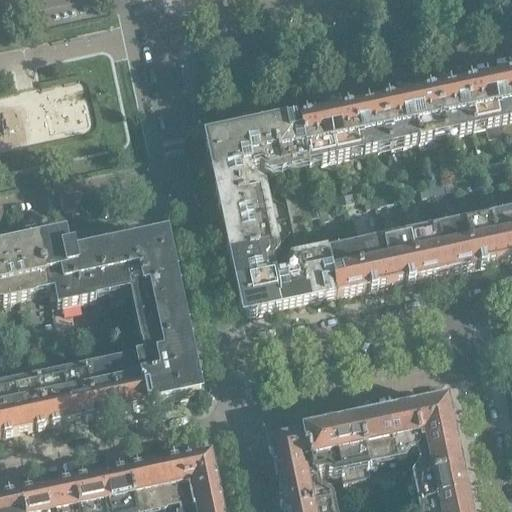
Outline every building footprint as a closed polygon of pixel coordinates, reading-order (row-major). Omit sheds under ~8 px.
[(511,80),(490,85),(500,130),(511,127),(511,80)] [(500,130),(490,85),(463,91),(472,133),(484,130),(484,134),(500,130)] [(473,136),(472,133),(463,91),(436,97),(444,138),(456,136),(457,139),(473,136)] [(444,138),(436,97),(408,103),(418,148),(433,144),(432,141),(444,138)] [(418,148),(408,103),(381,109),(390,150),(402,148),(402,151),(418,148)] [(390,150),(381,109),(353,115),(362,156),(363,159),(378,156),(378,153),(390,150)] [(362,156),(353,115),(326,120),(336,165),(351,162),(350,158),(362,156)] [(336,165),(326,120),(299,126),(307,168),(319,165),(320,169),(336,165)] [(308,170),(307,168),(299,126),(271,132),(281,176),(308,170)] [(281,176),(271,132),(244,138),(251,171),(252,175),(259,173),(263,176),(268,175),(272,178),(281,176)] [(251,171),(244,138),(206,146),(213,179),(251,171)] [(509,174),(507,166),(499,167),(501,175),(509,174)] [(261,198),(259,188),(252,184),(250,175),(252,175),(251,171),(213,179),(219,206),(261,198)] [(462,184),(461,176),(453,177),(454,185),(462,184)] [(454,185),(453,177),(445,179),(446,187),(454,185)] [(295,197),(292,187),(284,188),(286,199),(295,197)] [(408,195),(406,187),(398,189),(400,197),(408,195)] [(400,197),(398,189),(390,191),(391,199),(400,197)] [(297,208),(295,197),(286,199),(288,210),(297,208)] [(266,225),(261,198),(219,206),(225,234),(266,225)] [(353,207),(351,199),(343,201),(345,209),(353,207)] [(345,209),(343,201),(335,202),(337,210),(345,209)] [(299,218),(298,212),(297,208),(288,210),(291,220),(299,218)] [(319,220),(317,214),(316,208),(307,210),(310,222),(319,220)] [(310,222),(307,210),(298,212),(299,218),(300,224),(310,222)] [(301,229),(300,224),(299,218),(291,220),(293,231),(301,229)] [(511,265),(511,222),(508,224),(507,221),(491,224),(501,267),(511,265)] [(501,267),(491,224),(476,227),(476,231),(465,233),(473,273),(501,267)] [(272,253),(266,225),(225,234),(231,262),(272,253)] [(304,239),(301,229),(293,231),(295,241),(304,239)] [(473,273),(465,233),(453,236),(452,232),(436,236),(446,279),(473,273)] [(446,279),(436,236),(421,239),(422,242),(410,245),(418,285),(446,279)] [(306,250),(304,239),(295,241),(297,252),(306,250)] [(174,285),(165,243),(98,257),(106,297),(124,293),(133,296),(132,294),(174,285)] [(106,297),(98,257),(73,262),(72,257),(66,258),(63,244),(37,250),(47,295),(56,293),(60,312),(94,305),(93,300),(106,297)] [(418,285),(410,245),(398,247),(397,244),(382,247),(391,291),(418,285)] [(391,291),(382,247),(366,251),(367,254),(355,256),(364,297),(391,291)] [(47,295),(37,250),(8,256),(18,305),(35,301),(34,297),(47,295)] [(272,277),(270,269),(274,262),(272,253),(231,262),(237,289),(274,281),(274,277),(272,277)] [(18,305),(8,256),(0,257),(0,304),(1,304),(2,308),(18,305)] [(364,297),(355,256),(343,259),(343,256),(327,259),(336,302),(364,297)] [(336,302),(327,259),(300,265),(309,308),(336,302)] [(309,308),(300,265),(291,267),(289,271),(283,272),(281,276),(274,277),(274,281),(281,314),(309,308)] [(281,314),(274,281),(237,289),(243,322),(281,314)] [(186,340),(177,297),(174,285),(132,294),(133,296),(144,349),(186,340)] [(193,373),(186,340),(144,349),(146,358),(142,365),(135,366),(139,384),(193,373)] [(145,411),(139,384),(135,366),(87,376),(97,421),(145,411)] [(198,399),(193,373),(139,384),(145,411),(198,399)] [(97,421),(87,376),(63,381),(72,426),(97,421)] [(72,426),(63,381),(39,386),(48,431),(72,426)] [(48,431),(39,386),(15,391),(24,436),(48,431)] [(24,436),(15,391),(0,394),(0,440),(0,441),(24,436)] [(453,443),(446,408),(412,415),(421,454),(419,458),(416,458),(416,459),(417,465),(427,463),(424,449),(453,443)] [(421,454),(412,415),(385,421),(395,466),(407,463),(409,461),(416,459),(416,458),(419,458),(421,454)] [(395,466),(385,421),(358,427),(367,472),(395,466)] [(367,472),(358,427),(330,432),(340,477),(367,472)] [(340,477),(330,432),(303,438),(311,478),(315,480),(317,479),(317,480),(324,479),(327,480),(340,477)] [(311,478),(303,438),(270,445),(281,501),(279,503),(281,510),(284,511),(283,511),(297,511),(329,505),(327,496),(321,492),(320,492),(317,480),(317,479),(315,480),(311,478)] [(461,465),(458,463),(453,443),(424,449),(427,463),(417,465),(419,471),(418,472),(414,478),(415,486),(460,476),(460,474),(462,472),(461,465)] [(211,511),(222,510),(211,458),(182,464),(192,511),(211,511)] [(192,511),(182,464),(155,470),(163,511),(170,511),(178,510),(178,511),(192,511)] [(163,511),(155,470),(128,476),(135,511),(163,511)] [(135,511),(128,476),(100,481),(106,511),(135,511)] [(428,511),(466,504),(463,490),(465,487),(464,480),(461,479),(460,476),(415,486),(420,511),(428,511)] [(106,511),(100,481),(73,487),(78,511),(106,511)] [(373,496),(372,495),(370,486),(357,489),(359,499),(362,498),(373,496)] [(78,511),(73,487),(46,493),(50,511),(78,511)] [(359,499),(357,489),(343,492),(345,502),(359,499)] [(50,511),(46,493),(19,499),(22,511),(50,511)] [(384,507),(381,493),(372,495),(373,496),(375,509),(384,507)] [(375,510),(375,509),(373,496),(362,498),(365,511),(375,510)] [(22,511),(19,499),(0,502),(0,511),(22,511)]
